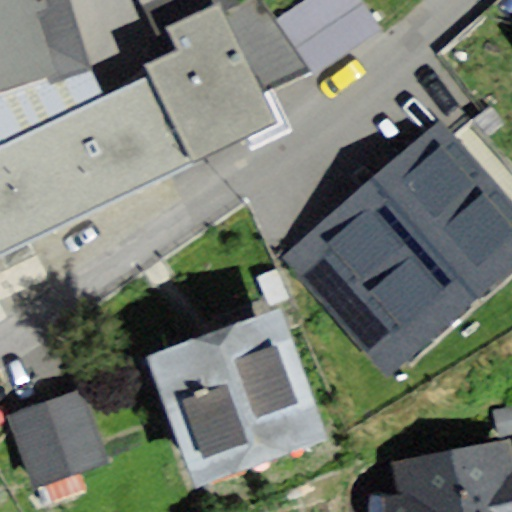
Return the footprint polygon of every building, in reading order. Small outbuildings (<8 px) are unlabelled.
[(0,0),(0,93),(90,65),(85,49),(69,0),(0,0)] [(144,0),(146,2),(159,32),(167,29),(171,40),(176,52),(149,65),(152,70),(155,76),(0,146),(0,254),(195,160),(279,126),(269,87),(310,65),(315,72),(380,28),(362,2),(360,0),(310,0),(275,25),(257,0),(248,0),(238,8),(234,0),(144,0)] [(511,263),(511,204),(442,129),(399,168),(347,216),(295,263),(331,302),(394,371),(511,263)] [(158,360),(200,475),(321,431),(280,316),(194,347),(158,360)] [(82,399),(6,423),(33,497),(109,472),(82,399)] [(401,499),(384,501),(385,511),(511,511),(511,484),(510,484),(506,451),(396,466),(401,499)]
